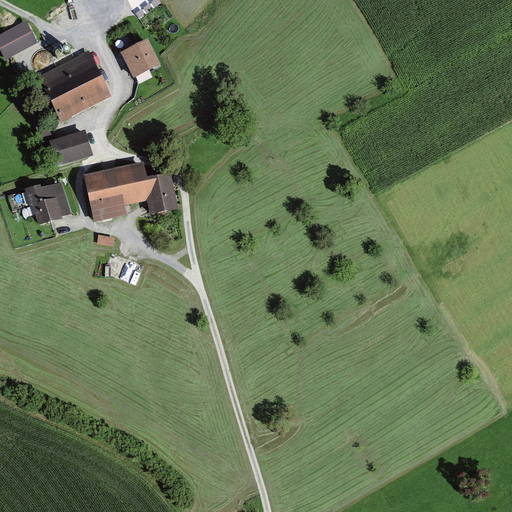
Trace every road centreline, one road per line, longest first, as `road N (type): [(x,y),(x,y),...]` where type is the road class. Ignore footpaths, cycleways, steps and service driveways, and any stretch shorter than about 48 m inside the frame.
road 1 (track): [(98,51),(117,100),(101,123),(102,144),(182,176),(197,279),(268,511)]
road 2 (track): [(197,279),(86,224),(83,166)]
